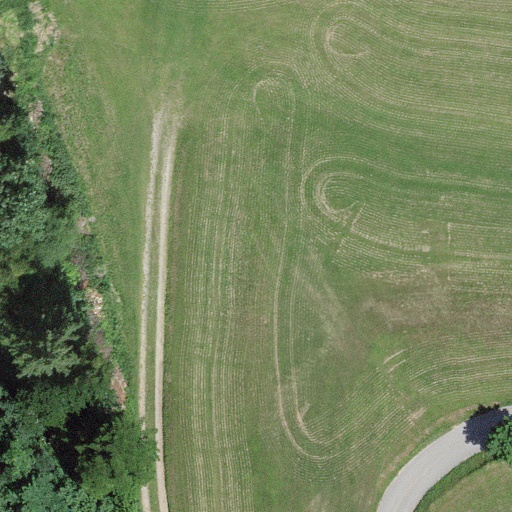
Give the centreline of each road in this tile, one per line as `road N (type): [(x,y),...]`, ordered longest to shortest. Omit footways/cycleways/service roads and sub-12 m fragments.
road 1 (track): [(169,511),(175,101)]
road 2 (track): [(402,511),(440,450),(511,417)]
